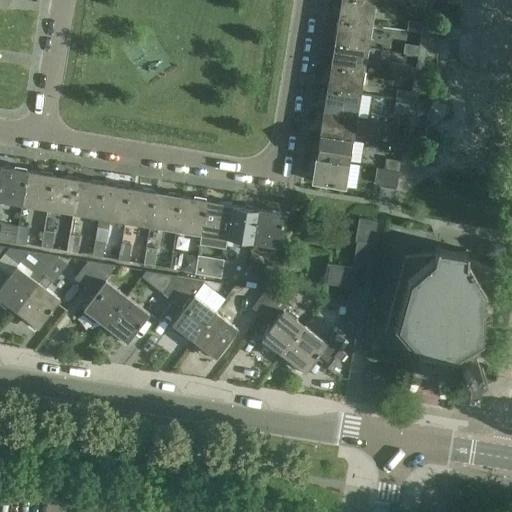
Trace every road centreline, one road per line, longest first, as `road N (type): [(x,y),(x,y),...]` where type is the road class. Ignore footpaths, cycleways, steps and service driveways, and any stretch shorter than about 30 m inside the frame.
road 1 (residential): [(40,138),(274,176),(303,0)]
road 2 (tertiary): [(394,441),(0,377)]
road 3 (residential): [(199,511),(0,477)]
road 4 (residential): [(62,0),(40,138)]
